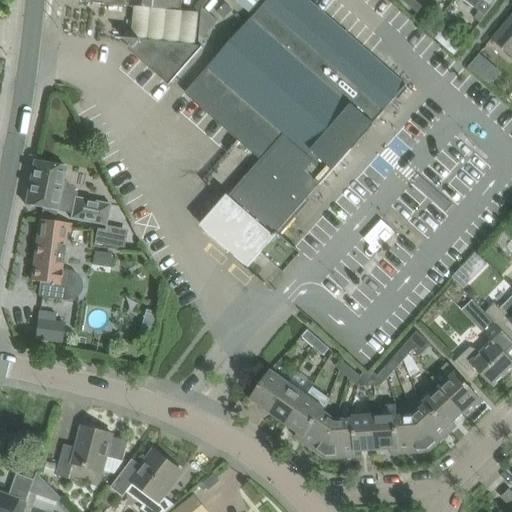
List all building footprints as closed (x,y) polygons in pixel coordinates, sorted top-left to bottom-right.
[(80,0),(80,2),(133,7),(179,12),(179,0),(80,0)] [(407,86),(376,60),(307,0),(268,0),(190,90),(266,155),(204,226),(249,265),(263,249),(272,257),(270,260),(287,242),(277,233),(407,86)] [(235,0),(250,13),(260,0),(235,0)] [(464,0),(486,16),(497,0),(464,0)] [(203,48),(204,38),(219,21),(202,7),(202,14),(199,38),(198,46),(131,39),(124,38),(124,39),(172,82),(203,48)] [(131,31),(131,39),(198,46),(199,38),(202,14),(179,12),(133,7),(131,31)] [(511,17),(511,16),(492,39),(511,55),(511,18),(511,17)] [(430,31),(436,24),(430,19),(424,25),(430,31)] [(442,30),(436,24),(430,31),(437,36),(442,30)] [(454,35),(448,44),(458,52),(464,43),(454,35)] [(476,74),(488,60),(480,54),(469,67),(476,74)] [(469,181),(479,156),(463,150),(453,175),(469,181)] [(34,161),(25,205),(42,208),(41,213),(56,216),(57,211),(71,214),(71,219),(106,226),(110,205),(77,198),(77,194),(67,182),(62,181),(65,167),(37,161),(34,161)] [(39,220),(36,239),(65,243),(66,229),(70,229),(71,224),(39,220)] [(105,231),(97,229),(94,244),(102,245),(105,231)] [(69,270),(61,270),(65,243),(36,239),(31,281),(40,282),(38,296),(65,301),(72,300),(79,296),(82,288),(81,280),(77,274),(69,270)] [(112,258),(93,255),(92,265),(111,268),(112,258)] [(461,270),(453,277),(455,279),(465,289),(472,281),(462,271),(461,270)] [(145,292),(147,306),(160,304),(157,290),(145,292)] [(486,312),(485,313),(495,324),(507,336),(511,331),(511,297),(500,309),(495,303),(486,312)] [(511,360),(511,359),(511,341),(507,336),(495,324),(485,313),(486,312),(485,310),(475,319),(487,332),(485,334),(493,343),(484,351),(470,346),(454,361),(472,381),(481,373),(494,386),(511,368),(511,360)] [(38,320),(36,340),(60,343),(63,323),(38,320)] [(308,330),(302,337),(314,348),(320,341),(308,330)] [(431,345),(424,338),(417,331),(409,341),(416,347),(414,349),(418,356),(431,345)] [(330,349),(320,341),(314,348),(323,356),(330,349)] [(409,355),(414,349),(416,347),(409,341),(402,349),(408,356),(404,360),(411,377),(420,370),(412,356),(409,355)] [(400,365),(404,360),(408,356),(402,349),(394,358),(400,365)] [(393,373),(400,365),(394,358),(386,367),(393,373)] [(345,375),(351,368),(342,359),(335,366),(345,375)] [(435,382),(440,387),(464,413),(480,398),(448,363),(433,378),(435,382)] [(385,382),(393,373),(386,367),(378,376),(385,382)] [(361,376),(352,368),(351,368),(345,375),(350,379),(354,383),(355,383),(361,376)] [(269,412),(289,384),(271,371),(250,399),(269,412)] [(371,386),(370,376),(365,372),(361,376),(355,383),(359,387),(371,386)] [(378,376),(373,372),(370,376),(371,386),(382,385),(385,382),(378,376)] [(287,425),(308,397),(289,384),(269,412),(287,425)] [(464,413),(440,387),(423,403),(425,405),(426,405),(451,432),(457,427),(454,423),(464,413)] [(301,442),(323,411),(325,409),(308,397),(287,425),(298,433),(295,437),(301,442)] [(397,417),(398,417),(397,405),(387,406),(388,415),(375,415),(377,450),(391,450),(391,455),(399,454),(397,417)] [(426,405),(425,405),(414,416),(429,452),(451,432),(426,405)] [(326,459),(337,421),(323,411),(301,442),(326,459)] [(377,450),(375,415),(352,417),(353,420),(356,457),(364,457),(363,451),(377,450)] [(414,416),(398,417),(397,417),(399,454),(429,452),(414,416)] [(353,420),(337,421),(326,459),(356,457),(353,420)] [(83,427),(73,464),(99,471),(103,472),(106,460),(107,457),(123,461),(129,442),(112,437),(113,435),(83,427)] [(149,445),(148,446),(155,452),(132,482),(151,497),(141,509),(144,511),(166,511),(175,505),(162,496),(182,471),(149,445)] [(56,476),(59,465),(48,462),(45,473),(56,476)] [(59,464),(56,476),(69,479),(72,468),(59,464)] [(14,511),(19,500),(26,503),(34,481),(17,474),(9,497),(0,493),(0,511),(14,511)] [(220,481),(214,474),(199,486),(204,492),(208,489),(209,491),(220,481)] [(206,511),(194,496),(174,511),(206,511)]
